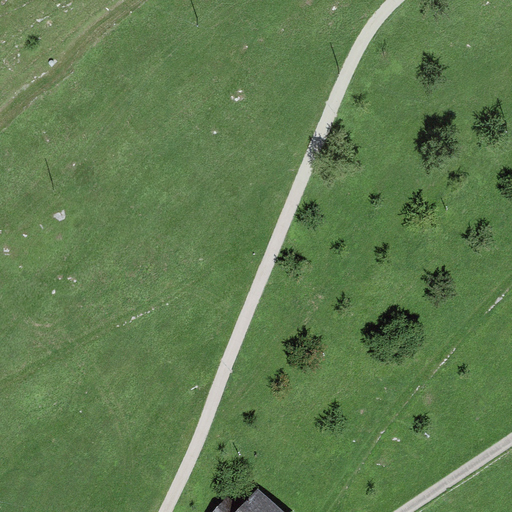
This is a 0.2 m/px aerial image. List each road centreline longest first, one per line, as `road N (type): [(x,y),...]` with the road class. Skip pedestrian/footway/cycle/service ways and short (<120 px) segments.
road 1 (track): [(162,511),(319,147),(379,20),(399,0)]
road 2 (track): [(511,444),(394,511)]
